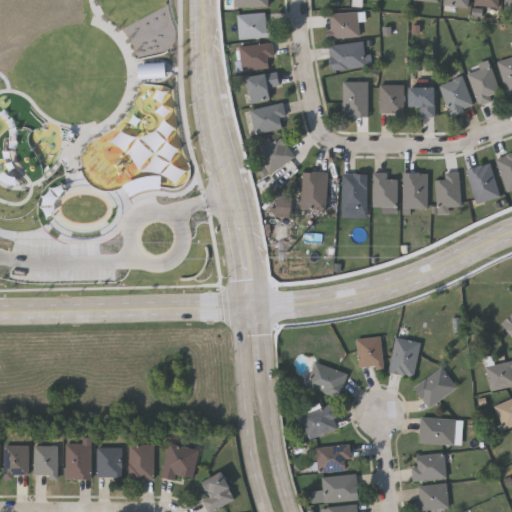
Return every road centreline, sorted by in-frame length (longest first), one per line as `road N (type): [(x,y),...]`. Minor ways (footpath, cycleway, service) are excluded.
road 1 (secondary): [(511,224),(393,278),(339,293),(0,303)]
road 2 (secondary): [(0,318),(315,310),(403,289),(511,241)]
road 3 (tertiary): [(213,54),(199,74),(200,99),(240,314)]
road 4 (tertiary): [(263,314),(257,243),(213,54)]
road 5 (tertiary): [(291,511),(273,444),(263,314)]
road 6 (tertiary): [(240,314),(249,448),(265,511)]
road 7 (residential): [(335,143),(448,151),(511,128)]
road 8 (residential): [(300,0),(308,81),(335,143)]
